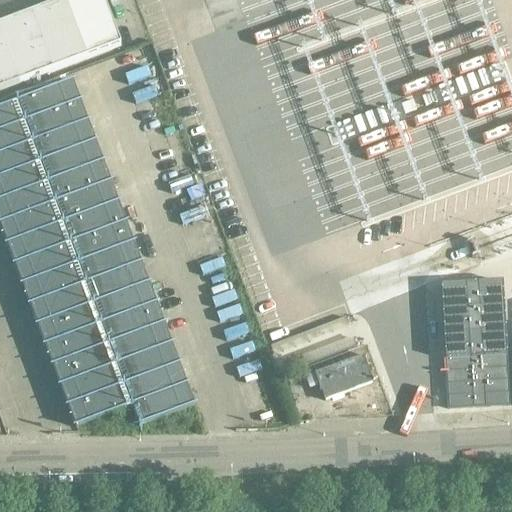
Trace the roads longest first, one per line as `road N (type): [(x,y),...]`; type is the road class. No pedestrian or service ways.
road 1 (unclassified): [(511,434),(0,455)]
road 2 (unknown): [(511,204),(315,256),(289,252),(273,234),(216,72),(206,0)]
